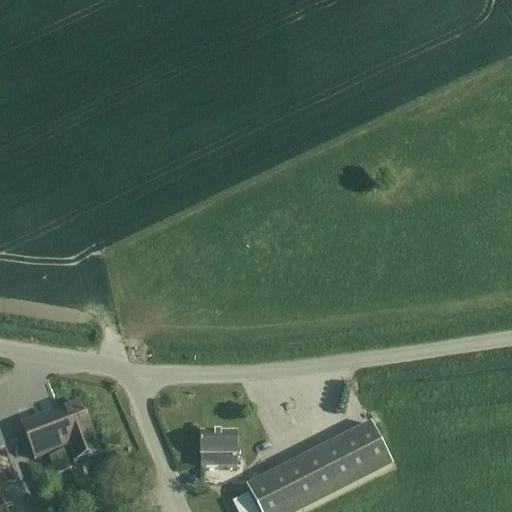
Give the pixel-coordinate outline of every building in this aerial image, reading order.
[(349,391),(337,400),(352,420),(364,411),(349,391)] [(99,454),(93,438),(81,405),(22,428),(34,460),(68,448),(74,464),(99,454)] [(309,511),(393,469),(372,426),(246,490),(257,511),(309,511)] [(201,436),(201,458),(202,458),(202,467),(220,467),(220,458),(237,458),(237,436),(201,436)] [(0,511),(27,511),(0,438),(0,511)] [(232,505),(236,511),(253,511),(247,498),(232,505)]
